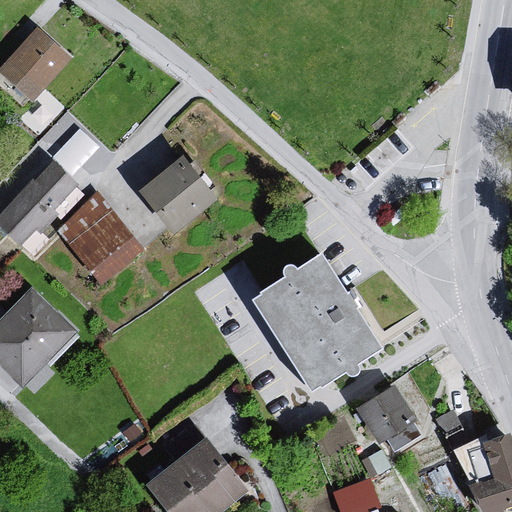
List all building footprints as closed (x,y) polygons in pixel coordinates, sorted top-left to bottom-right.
[(27,34),(0,66),(0,83),(27,103),(62,62),(27,34)] [(171,158),(128,193),(163,241),(204,205),(171,158)] [(44,166),(0,211),(0,239),(11,250),(28,232),(33,237),(51,219),(46,214),(70,188),(44,166)] [(51,235),(91,287),(137,252),(120,241),(94,196),(51,235)] [(327,259),(258,302),(314,391),(383,347),(327,259)] [(22,292),(0,315),(0,376),(21,395),(71,338),(22,292)] [(416,420),(394,385),(357,408),(379,443),(416,420)] [(495,479),(473,487),(482,511),(499,511),(511,507),(511,442),(508,433),(482,443),(495,479)] [(194,442),(137,488),(156,511),(218,511),(239,495),(194,442)] [(376,511),(368,482),(330,496),(335,511),(376,511)]
